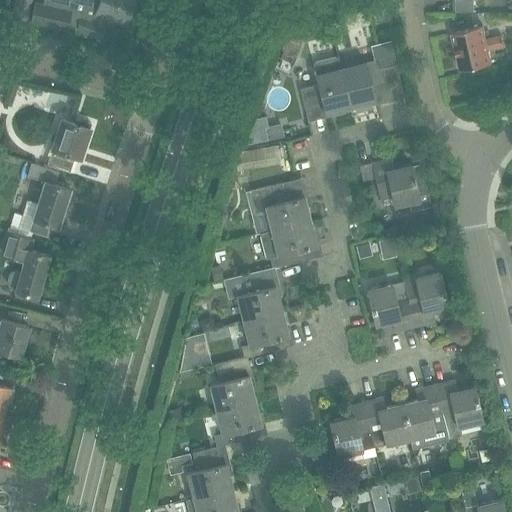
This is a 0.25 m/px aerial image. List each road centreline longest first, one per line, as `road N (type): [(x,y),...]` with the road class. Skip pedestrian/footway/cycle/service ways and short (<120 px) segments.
road 1 (secondary): [(241,0),(143,266),(96,418),(77,511)]
road 2 (residential): [(154,95),(38,511)]
road 3 (residential): [(320,350),(337,243),(329,148),(346,134),(430,113)]
road 4 (residential): [(511,387),(473,232),(469,196),(479,156)]
road 5 (residential): [(264,511),(264,471),(286,434),(303,371),(320,350)]
road 6 (residential): [(0,57),(154,95)]
road 7 (residential): [(431,356),(354,372),(320,350)]
